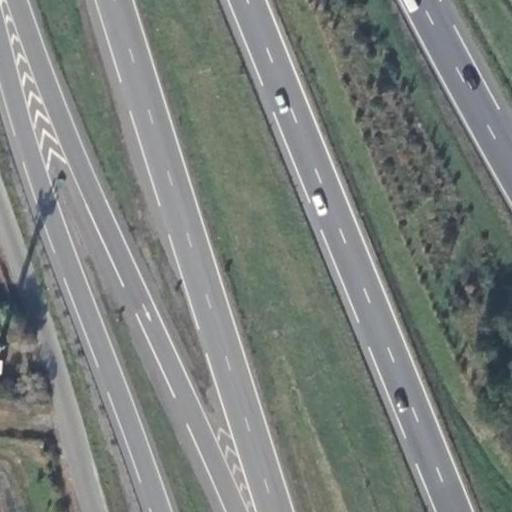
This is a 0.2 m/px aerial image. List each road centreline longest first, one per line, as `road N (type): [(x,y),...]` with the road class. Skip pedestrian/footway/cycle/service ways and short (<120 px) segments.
road 1 (trunk): [(19,0),(82,170),(237,511)]
road 2 (trunk): [(247,0),(455,511)]
road 3 (primary): [(114,0),(275,511)]
road 4 (trunk): [(0,42),(41,184),(161,511)]
road 5 (unclassified): [(92,511),(0,213)]
road 6 (trunk): [(511,166),(422,0)]
